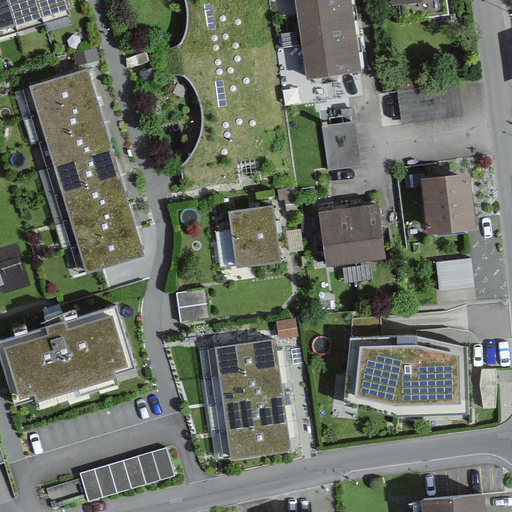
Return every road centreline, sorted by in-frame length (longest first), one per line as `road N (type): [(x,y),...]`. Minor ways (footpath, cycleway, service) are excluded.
road 1 (residential): [(511,441),(340,462),(132,511)]
road 2 (unknown): [(511,294),(354,308),(338,331),(330,381)]
road 3 (tertiary): [(511,189),(486,0)]
road 4 (unknown): [(11,469),(174,412)]
road 5 (unknown): [(501,116),(362,135)]
